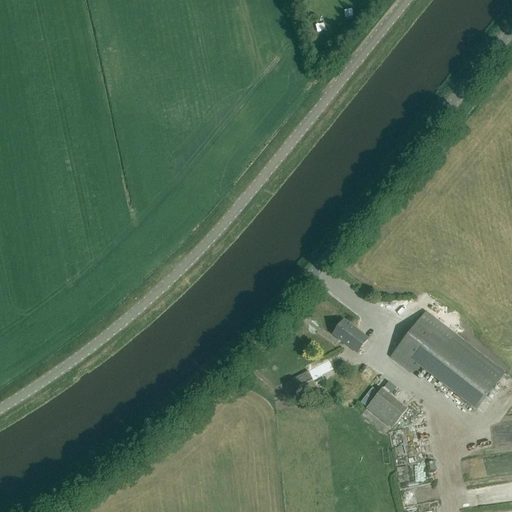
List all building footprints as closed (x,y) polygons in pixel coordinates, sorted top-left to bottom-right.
[(505,374),(426,313),(391,357),(415,376),(421,367),(477,410),(505,374)] [(368,340),(344,321),(339,328),(337,326),(332,333),(334,334),(333,334),(358,353),(368,340)] [(323,379),(317,367),(287,382),(296,398),(317,388),(314,383),(323,379)] [(409,410),(383,389),(367,408),(393,429),(396,425),(400,428),(407,420),(403,417),(409,410)] [(511,458),(491,460),(491,472),(511,470),(511,458)] [(412,472),(412,481),(423,481),(423,472),(412,472)] [(405,500),(406,511),(422,509),(421,499),(405,500)]
